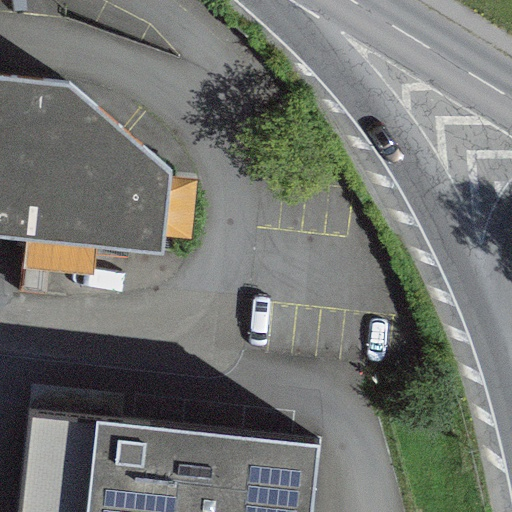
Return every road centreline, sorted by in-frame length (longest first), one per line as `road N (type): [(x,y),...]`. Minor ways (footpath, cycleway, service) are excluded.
road 1 (trunk): [(274,0),(346,70),(450,231),(511,376)]
road 2 (secondary): [(362,0),(511,92)]
